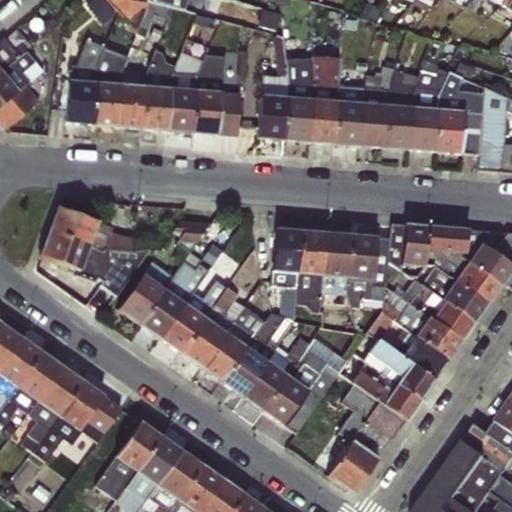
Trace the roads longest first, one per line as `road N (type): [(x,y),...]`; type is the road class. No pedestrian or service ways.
road 1 (residential): [(0,163),(511,204)]
road 2 (residential): [(333,511),(0,277)]
road 3 (residential): [(383,511),(511,323)]
